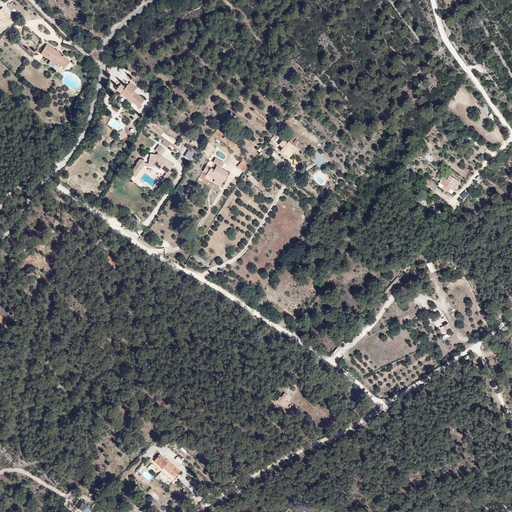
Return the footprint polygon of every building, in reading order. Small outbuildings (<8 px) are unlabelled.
[(0,4),(0,28),(0,29),(13,22),(0,4)] [(46,42),(37,57),(60,78),(72,61),(46,42)] [(129,82),(117,95),(134,109),(147,97),(129,82)] [(112,120),(109,124),(118,129),(121,125),(112,120)] [(283,148),(280,151),(289,158),(297,149),(289,142),(288,143),(284,140),(279,145),(283,148)] [(161,155),(165,150),(159,145),(155,150),(158,152),(161,155)] [(149,164),(145,163),(145,161),(140,159),(136,164),(137,165),(130,173),(135,177),(144,166),(148,167),(157,168),(160,170),(161,169),(166,173),(173,166),(161,156),(161,155),(158,152),(156,155),(150,154),(149,164)] [(210,158),(199,179),(221,189),(231,171),(210,158)] [(236,166),(243,172),(248,166),(241,161),(236,166)] [(316,165),(308,170),(311,175),(319,169),(316,165)] [(460,181),(444,172),(437,184),(453,194),(460,181)] [(459,196),(463,200),(469,194),(465,190),(459,196)] [(107,256),(104,261),(114,269),(118,263),(107,256)] [(280,397),(277,401),(286,407),(289,403),(286,400),(289,396),(285,393),(281,398),(280,397)] [(161,454),(154,462),(162,469),(164,467),(175,477),(180,471),(161,454)] [(148,479),(151,476),(145,471),(142,474),(148,479)]
